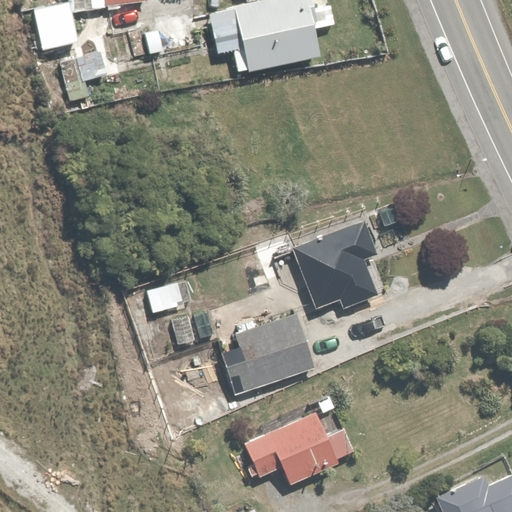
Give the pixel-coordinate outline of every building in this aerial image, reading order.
[(71,0),(49,0),(52,29),(74,28),(71,0)] [(309,0),(227,0),(237,45),(230,46),(235,68),(314,52),(307,18),(313,17),(309,0)] [(121,25),(102,28),(106,56),(125,53),(121,25)] [(76,52),(54,58),(65,98),(87,93),(76,52)] [(361,215),(287,244),(311,304),(335,294),(340,306),(375,292),(360,254),(374,249),(361,215)] [(293,309),(232,330),(253,386),(312,366),(293,309)] [(193,310),(169,315),(177,363),(202,359),(193,310)] [(315,402),(238,436),(248,460),(246,461),(252,475),(279,462),(286,477),(354,447),(341,419),(325,426),(315,402)] [(442,511),(511,511),(511,466),(483,480),(477,468),(431,488),(442,511)] [(259,511),(254,501),(230,511),(259,511)]
